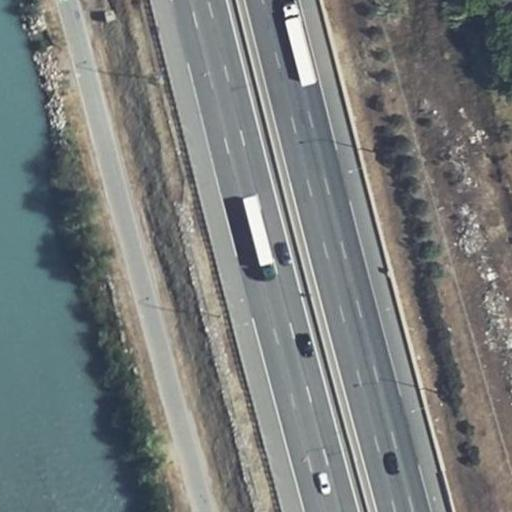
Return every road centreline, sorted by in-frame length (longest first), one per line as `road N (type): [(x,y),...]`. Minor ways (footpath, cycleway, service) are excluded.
road 1 (motorway): [(404,511),(272,0)]
road 2 (motorway): [(199,0),(330,511)]
